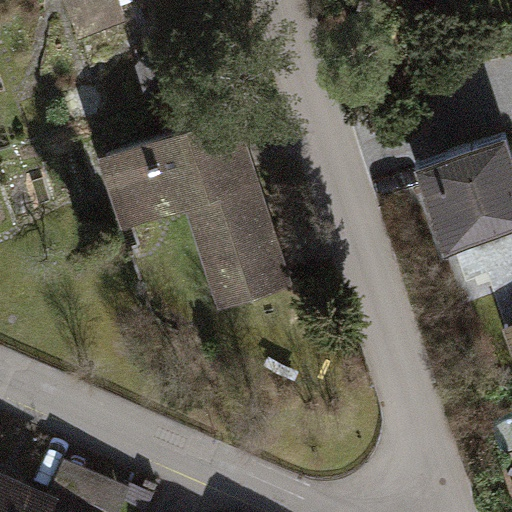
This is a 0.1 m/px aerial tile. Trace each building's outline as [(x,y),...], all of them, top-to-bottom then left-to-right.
[(69,0),(86,54),(135,39),(126,9),(156,0),(69,0)] [(226,322),(299,299),(241,122),(106,167),(131,243),(193,223),(226,322)] [(511,161),(504,138),(419,166),(448,252),(511,230),(511,161)] [(123,511),(133,489),(68,463),(56,492),(104,511),(123,511)] [(0,511),(5,511),(17,483),(0,475),(0,511)] [(87,511),(17,483),(5,511),(87,511)]
